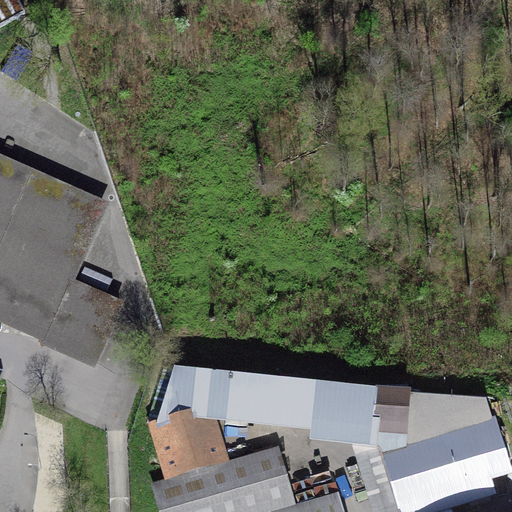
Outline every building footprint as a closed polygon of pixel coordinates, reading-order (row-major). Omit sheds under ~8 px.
[(18,0),(0,0),(0,18),(23,7),(18,0)] [(105,203),(0,155),(0,321),(43,341),(73,275),(105,203)] [(124,298),(73,275),(43,341),(95,364),(124,298)] [(376,390),(174,370),(156,429),(206,413),(265,420),(376,431),(373,423),(376,393),(376,390)] [(485,401),(376,393),(373,423),(376,431),(382,451),(384,451),(393,484),(401,511),(424,511),(490,492),(484,472),(504,465),(485,401)] [(155,429),(171,480),(154,485),(161,511),(273,511),(293,506),(276,449),(222,465),(214,439),(206,413),(156,429),(155,429)] [(282,511),(341,511),(337,496),(282,511)]
